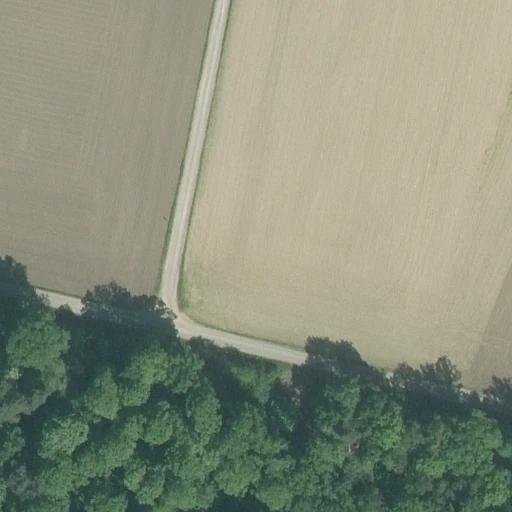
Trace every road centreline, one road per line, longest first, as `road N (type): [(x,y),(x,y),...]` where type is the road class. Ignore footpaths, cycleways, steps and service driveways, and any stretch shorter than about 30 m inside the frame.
road 1 (unclassified): [(0,283),(511,406)]
road 2 (track): [(166,323),(226,0)]
